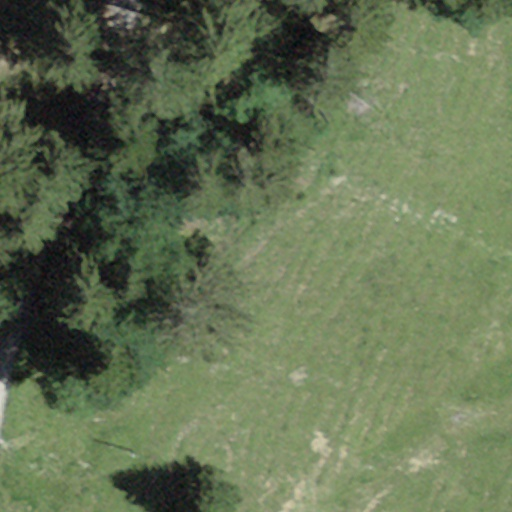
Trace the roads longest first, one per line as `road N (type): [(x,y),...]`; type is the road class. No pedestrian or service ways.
road 1 (track): [(6,511),(26,328),(85,51),(79,0)]
road 2 (track): [(511,378),(321,511)]
